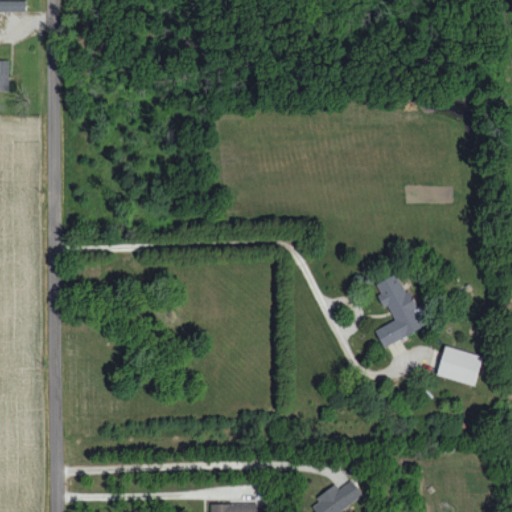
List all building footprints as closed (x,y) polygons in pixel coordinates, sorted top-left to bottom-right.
[(25,0),(0,0),(0,10),(26,10),(25,0)] [(0,90),(8,90),(9,59),(0,59),(0,90)] [(384,346),(425,326),(421,318),(426,315),(422,306),(418,307),(409,288),(405,291),(396,274),(374,284),(385,307),(387,305),(395,320),(375,329),(384,346)] [(437,375),(475,385),(483,356),(445,345),(437,375)] [(335,486),(309,504),(315,511),(313,511),(338,511),(362,495),(351,479),(338,489),(335,486)] [(209,502),(208,511),(257,511),(258,503),(209,502)]
